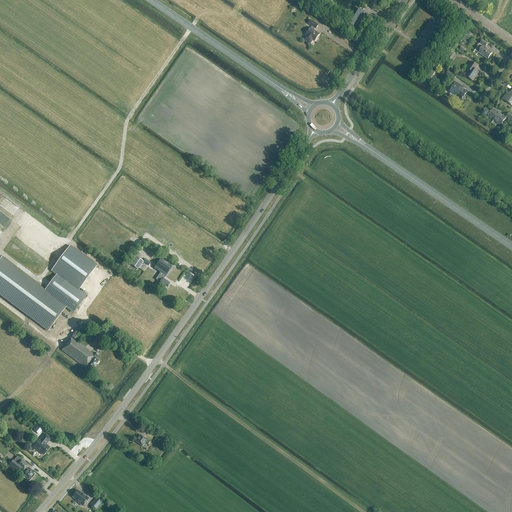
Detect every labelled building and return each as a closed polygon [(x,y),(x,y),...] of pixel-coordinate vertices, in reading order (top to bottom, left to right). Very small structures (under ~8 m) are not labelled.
[(369,15),(365,13),(365,12),(359,9),(356,13),(354,12),(347,23),(352,26),(356,28),(356,27),(361,30),(369,15)] [(316,29),(318,25),(311,20),(308,24),(312,26),(311,28),(310,28),(305,35),(307,36),(304,40),(310,44),(313,40),(315,41),(315,40),(316,40),(317,38),(319,34),(314,31),(315,29),(316,29)] [(487,60),(492,53),(485,48),(487,44),(482,41),(479,45),(478,43),(476,46),(478,47),(477,48),(480,50),(478,53),(487,60)] [(472,81),(478,73),(475,70),(477,66),(472,62),(467,69),(469,71),(466,77),(472,81)] [(430,79),(436,71),(432,68),(426,77),(430,79)] [(453,81),(456,77),(449,71),(445,76),(453,81)] [(461,101),(467,93),(460,88),(461,87),(456,83),(450,92),(457,97),(456,98),(461,101)] [(511,106),(511,103),(511,90),(511,92),(510,94),(507,92),(502,100),(511,106)] [(493,109),(487,117),(501,126),(506,118),(493,109)] [(45,290),(2,258),(0,259),(0,296),(48,332),(66,308),(73,314),(86,296),(79,290),(97,268),(69,247),(52,271),(56,275),(45,290)] [(15,252),(24,262),(28,258),(19,248),(15,252)] [(128,263),(138,270),(143,262),(134,255),(128,263)] [(160,282),(158,285),(161,288),(162,286),(165,288),(166,287),(167,287),(169,284),(163,279),(164,276),(165,277),(172,267),(168,264),(167,265),(164,263),(164,262),(160,259),(156,265),(160,268),(157,271),(160,273),(155,280),(159,282),(159,281),(160,282)] [(92,354),(77,343),(86,332),(80,327),(61,350),(85,369),(86,367),(92,371),(99,361),(96,359),(98,356),(95,353),(94,352),(92,354)] [(39,435),(42,431),(41,431),(43,428),(38,424),(33,430),(39,435)] [(47,443),(50,439),(45,435),(40,441),(40,440),(34,447),(37,450),(44,455),(43,455),(49,448),(45,445),(47,443)] [(147,440),(140,435),(135,442),(142,447),(145,442),(148,444),(150,441),(148,439),(147,440)] [(164,443),(162,441),(156,437),(154,440),(162,446),(165,447),(167,445),(164,443)] [(77,455),(82,450),(76,444),(72,450),(77,455)] [(24,461),(22,460),(21,460),(18,464),(13,460),(9,465),(13,469),(14,469),(16,470),(15,471),(18,473),(21,469),(23,472),(22,473),(23,474),(23,475),(29,480),(35,473),(28,468),(27,469),(26,468),(28,466),(28,465),(25,463),(24,462),(24,461)] [(89,499),(78,490),(72,497),(83,506),(89,499)] [(96,498),(90,505),(96,510),(102,502),(96,498)]
